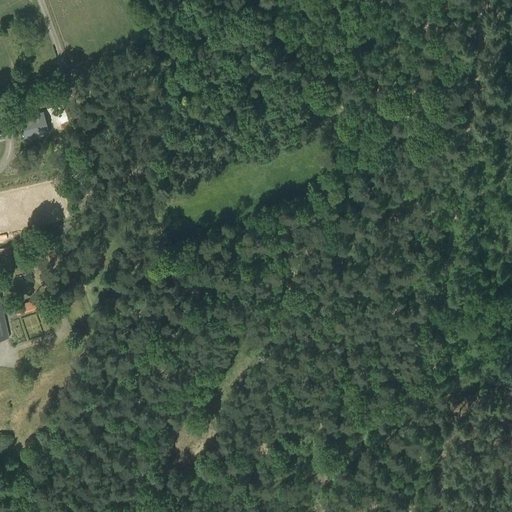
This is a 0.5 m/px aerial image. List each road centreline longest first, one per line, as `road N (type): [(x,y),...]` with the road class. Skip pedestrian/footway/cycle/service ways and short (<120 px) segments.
road 1 (track): [(486,0),(433,369)]
road 2 (track): [(433,369),(413,511)]
